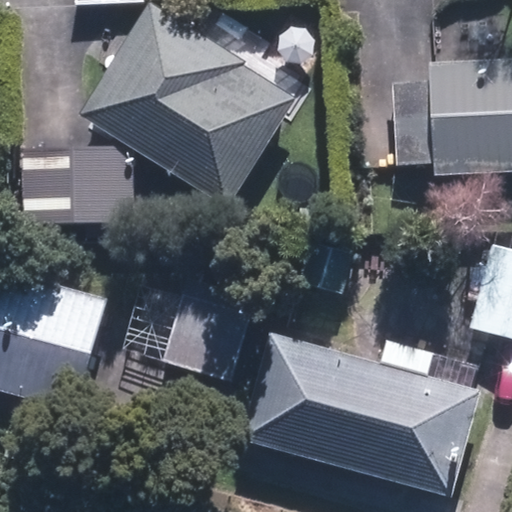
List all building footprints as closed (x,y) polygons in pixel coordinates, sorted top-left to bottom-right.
[(163,5),(94,110),(238,203),(307,98),(163,5)] [(446,159),(446,172),(511,168),(511,63),(441,66),(442,83),(407,84),(411,161),(446,159)] [(33,152),(34,220),(142,218),(141,150),(33,152)] [(365,248),(318,234),(306,277),(352,291),(365,248)] [(511,336),(511,249),(492,245),(474,329),(511,336)] [(118,296),(0,261),(0,370),(88,397),(118,296)] [(154,282),(134,345),(237,378),(257,314),(154,282)] [(491,390),(284,331),(255,433),(462,492),(491,390)]
